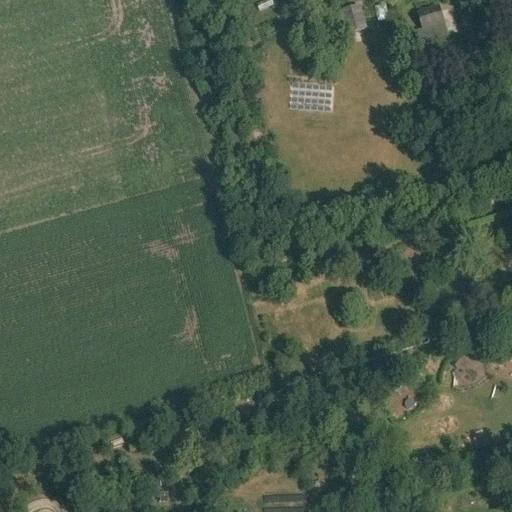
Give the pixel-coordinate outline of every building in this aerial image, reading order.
[(438,7),(416,14),(425,41),(447,35),(438,7)] [(361,8),(338,14),(345,38),(367,32),(361,8)] [(441,326),(423,330),(426,344),(444,340),(441,326)] [(485,436),(471,441),(475,453),(489,449),(485,436)] [(511,443),(490,450),(494,464),(511,458),(511,443)] [(139,496),(161,490),(156,476),(135,482),(139,496)]
